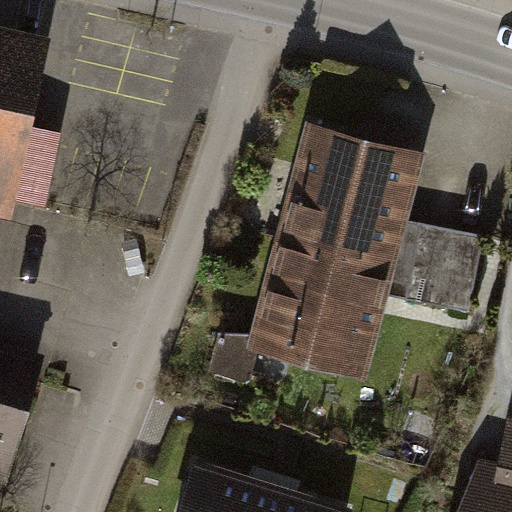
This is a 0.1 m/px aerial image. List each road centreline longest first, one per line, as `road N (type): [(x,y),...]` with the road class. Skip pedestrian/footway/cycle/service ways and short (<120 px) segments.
road 1 (residential): [(263,0),(249,66),(85,511)]
road 2 (tertiary): [(316,0),(511,59)]
